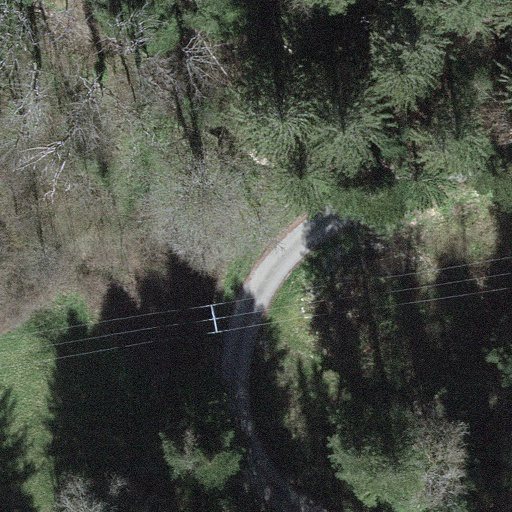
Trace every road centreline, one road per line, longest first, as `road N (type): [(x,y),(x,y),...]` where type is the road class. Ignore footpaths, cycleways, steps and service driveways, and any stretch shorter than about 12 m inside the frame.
road 1 (unclassified): [(303,511),(246,436),(233,369),(272,273),(327,215),(432,164),(511,137)]
road 2 (track): [(511,372),(248,326)]
